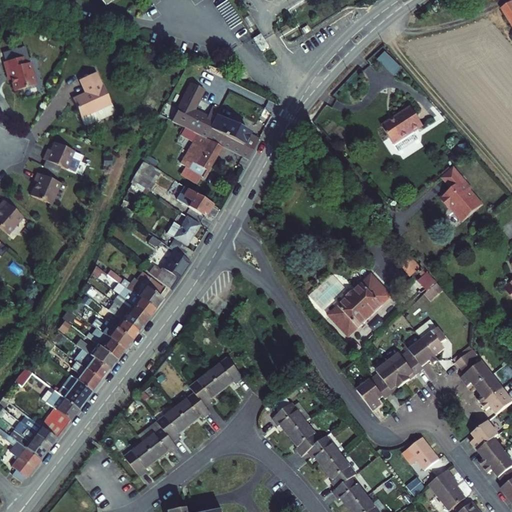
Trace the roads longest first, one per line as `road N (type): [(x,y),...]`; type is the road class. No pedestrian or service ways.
road 1 (residential): [(277,292),(373,429),(390,437),(427,415),(502,511)]
road 2 (secondary): [(24,506),(214,254)]
road 3 (secondary): [(231,224),(311,86),(405,0)]
road 4 (residential): [(318,511),(272,461),(230,442),(131,511)]
